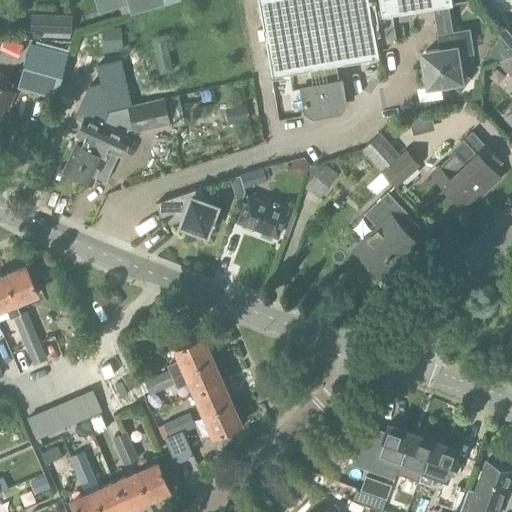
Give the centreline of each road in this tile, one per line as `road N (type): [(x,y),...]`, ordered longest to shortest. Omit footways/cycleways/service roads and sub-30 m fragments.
road 1 (tertiary): [(365,354),(87,252),(0,210)]
road 2 (residential): [(196,511),(365,354)]
road 3 (unknown): [(87,252),(120,202),(271,153)]
road 4 (residential): [(365,354),(511,220)]
road 5 (tertiary): [(511,408),(365,354)]
